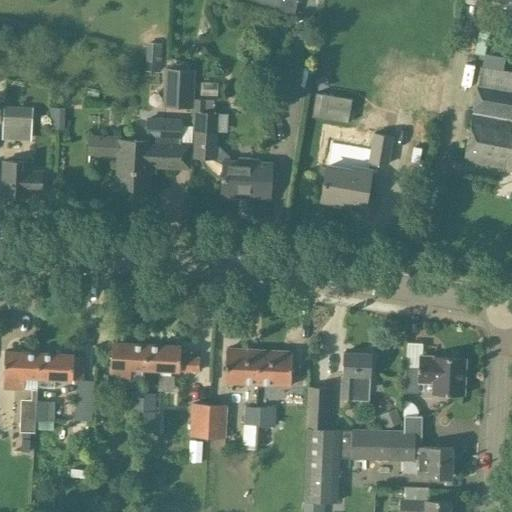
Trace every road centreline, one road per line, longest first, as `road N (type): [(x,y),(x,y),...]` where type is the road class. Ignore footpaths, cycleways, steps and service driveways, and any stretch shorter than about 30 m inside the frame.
road 1 (residential): [(0,254),(156,254),(502,303)]
road 2 (residential): [(488,511),(502,303)]
